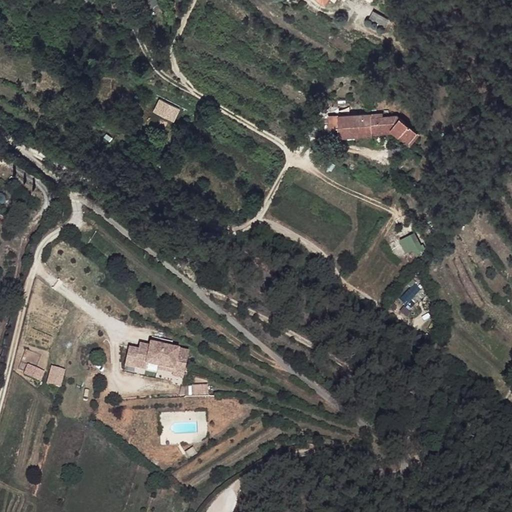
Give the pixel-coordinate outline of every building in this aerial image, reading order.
[(373,13),(378,6),(372,3),(369,11),(373,13)] [(388,11),(378,6),(373,13),(384,18),(388,11)] [(170,99),(163,95),(158,104),(165,108),(170,99)] [(178,104),(170,99),(165,108),(173,113),(178,104)] [(372,111),(339,113),(339,135),(374,134),(374,132),(374,128),(391,128),(394,130),(399,135),(401,132),(409,139),(417,130),(397,113),(384,114),(372,115),(372,111)] [(420,132),(417,130),(409,139),(401,132),(399,135),(411,143),(420,132)] [(409,254),(423,248),(417,232),(402,239),(409,254)] [(139,348),(129,345),(125,364),(136,366),(136,362),(146,364),(146,362),(147,358),(159,361),(158,365),(174,368),(173,372),(183,374),(189,351),(152,342),(150,346),(140,344),(139,348)] [(23,378),(40,385),(46,371),(29,364),(23,378)] [(62,387),(66,369),(52,366),(47,383),(62,387)] [(193,395),(209,394),(209,385),(193,386),(193,395)]
